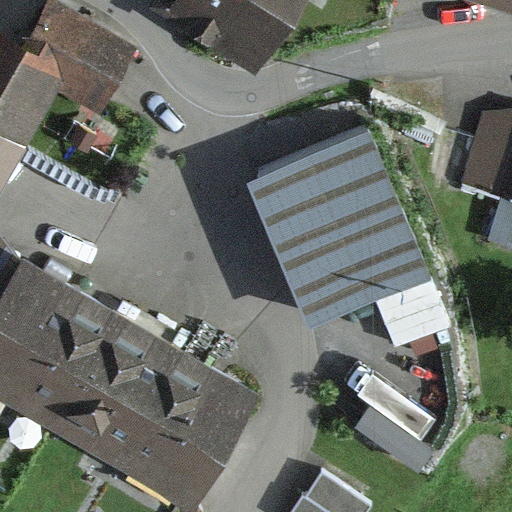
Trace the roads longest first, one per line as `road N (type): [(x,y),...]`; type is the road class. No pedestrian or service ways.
road 1 (track): [(208,81),(211,158),(304,367),(301,426),(260,511)]
road 2 (residential): [(511,45),(371,59),(250,92),(182,74),(117,0)]
